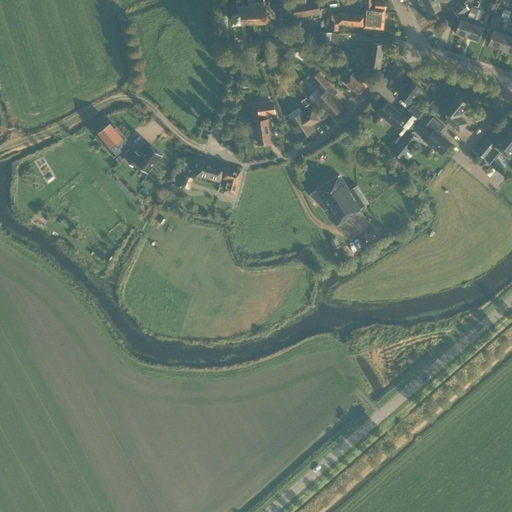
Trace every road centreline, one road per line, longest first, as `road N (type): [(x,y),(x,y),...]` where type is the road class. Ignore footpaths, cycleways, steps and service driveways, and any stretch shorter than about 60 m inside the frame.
road 1 (secondary): [(273,511),(511,303)]
road 2 (unclassified): [(213,151),(252,161),(301,150),(357,109),(417,47)]
road 3 (track): [(0,150),(127,96),(146,102),(183,139),(213,151)]
road 4 (residential): [(511,88),(463,154),(495,189)]
